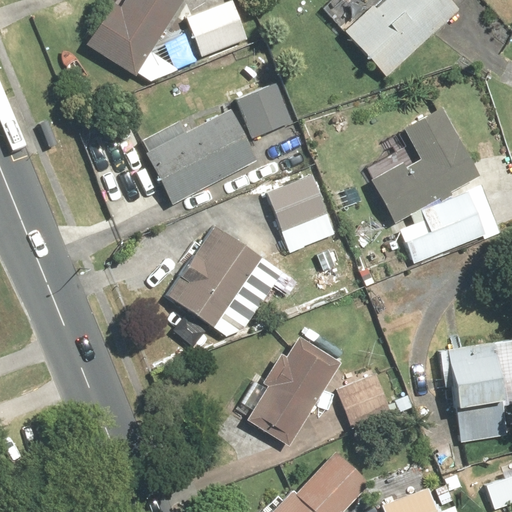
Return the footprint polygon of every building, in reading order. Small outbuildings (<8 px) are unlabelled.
[(108,3),(82,46),(132,77),(179,0),(121,0),(117,8),(108,3)] [(230,0),(222,0),(182,14),(197,55),(244,38),(230,0)] [(369,4),(340,32),(382,75),(455,8),(446,0),(380,0),(372,8),(369,4)] [(270,82),(232,96),(247,137),(286,123),(270,82)] [(399,159),(365,178),(390,222),(476,175),(437,105),(398,127),(415,157),(402,165),(399,159)] [(226,110),(141,154),(167,204),(253,160),(226,110)] [(44,118),(15,127),(25,157),(53,148),(44,118)] [(307,173),(261,191),(286,252),(332,234),(307,173)] [(484,238),(497,232),(479,187),(409,215),(412,221),(394,228),(409,264),(482,234),(484,238)] [(210,225),(162,294),(209,326),(257,257),(210,225)] [(262,384),(241,419),(285,446),(336,360),(293,334),(281,354),(276,351),(258,382),(262,384)] [(489,340),(442,348),(458,442),(505,433),(489,340)] [(375,371),(330,387),(345,428),(390,412),(375,371)] [(289,488),(266,511),(339,511),(367,483),(331,449),(292,490),(289,488)] [(503,477),(481,486),(488,506),(474,510),(474,511),(492,511),(491,509),(511,501),(511,460),(499,465),(503,477)] [(438,510),(437,511),(458,511),(455,503),(453,504),(444,482),(428,488),(438,510)] [(434,511),(425,488),(379,506),(381,511),(434,511)]
